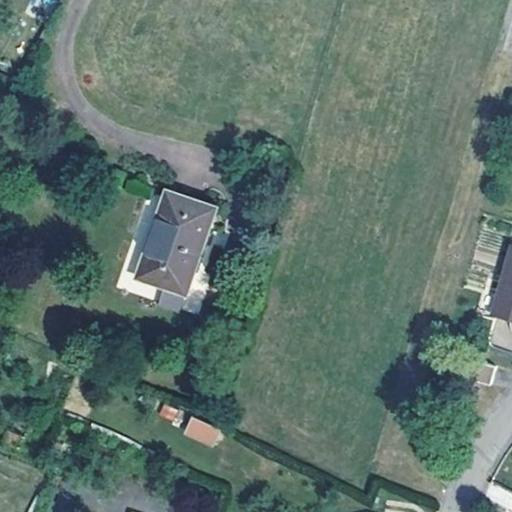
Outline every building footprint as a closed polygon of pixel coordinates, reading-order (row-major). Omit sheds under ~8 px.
[(188,292),(217,207),(169,190),(160,215),(163,216),(142,276),(188,292)] [(511,249),(494,314),(511,319),(511,249)] [(162,290),(158,305),(179,310),(183,295),(162,290)] [(492,384),(497,365),(477,360),(472,378),(492,384)] [(190,416),(183,434),(213,447),(221,429),(190,416)] [(20,448),(25,436),(11,431),(6,443),(20,448)]
